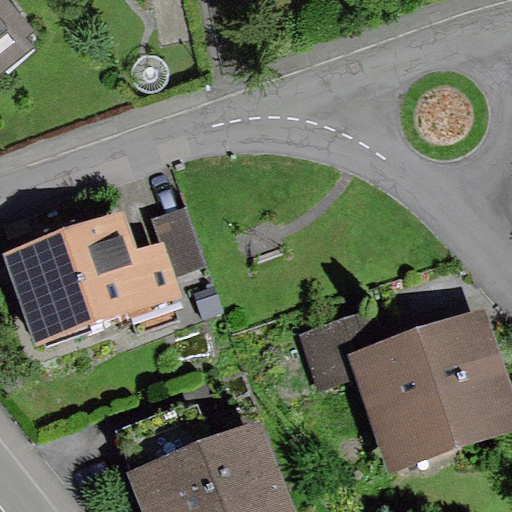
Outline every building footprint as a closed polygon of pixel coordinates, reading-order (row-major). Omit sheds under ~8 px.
[(0,0),(0,68),(51,28),(28,0),(0,0)] [(149,229),(160,263),(169,286),(208,273),(188,216),(149,229)] [(169,286),(160,263),(137,271),(124,235),(0,278),(32,369),(180,317),(169,286)] [(318,400),(350,389),(347,378),(380,366),(364,320),(298,343),(318,400)] [(380,366),(347,378),(350,389),(388,498),(511,454),(511,403),(486,329),(380,366)] [(197,427),(124,455),(138,492),(126,497),(132,511),(282,511),(258,447),(212,464),(197,427)]
